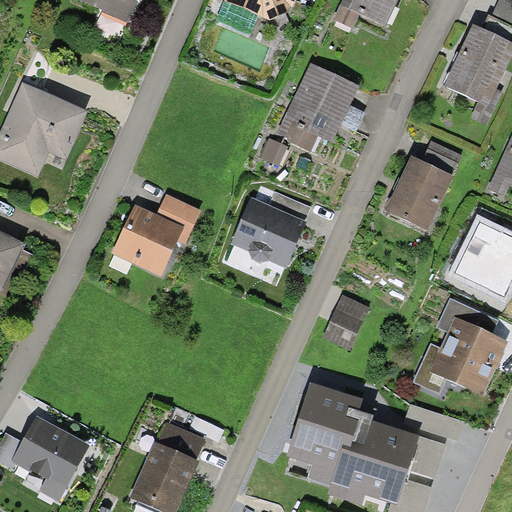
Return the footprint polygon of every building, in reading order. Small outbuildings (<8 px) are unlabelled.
[(132,0),(73,0),(123,22),(132,0)] [(223,0),(222,3),(284,29),(296,0),(223,0)] [(344,0),(335,21),(353,30),(360,16),(386,28),(398,0),(344,0)] [(511,5),(501,0),(498,0),(491,16),(511,26),(511,5)] [(511,47),(511,46),(471,28),(444,90),(484,108),(511,47)] [(332,145),(340,127),(355,133),(363,116),(346,108),(355,89),(309,68),(277,138),(307,152),(314,136),(332,145)] [(87,111),(23,83),(0,136),(0,161),(35,177),(45,155),(64,164),(87,111)] [(511,138),(487,192),(506,201),(511,190),(511,138)] [(284,152),(267,142),(257,161),(274,170),(284,152)] [(420,166),(407,159),(382,214),(425,234),(459,159),(430,145),(420,166)] [(266,210),(250,202),(223,259),(276,283),(309,210),(274,193),(266,210)] [(199,212),(165,197),(155,219),(135,210),(113,258),(156,278),(172,243),(183,248),(199,212)] [(511,229),(489,219),(465,272),(511,293),(511,229)] [(0,286),(21,249),(0,237),(0,286)] [(365,308),(341,297),(322,341),(347,351),(365,308)] [(448,301),(435,330),(456,338),(448,355),(438,351),(428,376),(481,398),(505,342),(491,336),(497,321),(448,301)] [(364,402),(311,384),(282,470),(396,508),(419,438),(358,418),(364,402)] [(89,448),(36,418),(9,463),(41,481),(34,492),(56,505),(89,448)] [(175,511),(205,444),(163,426),(131,502),(154,511),(175,511)]
